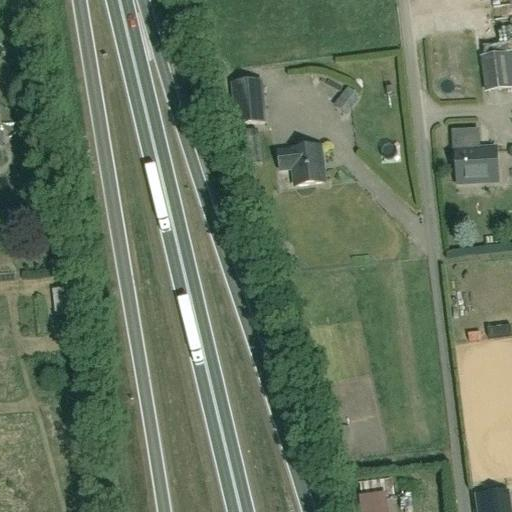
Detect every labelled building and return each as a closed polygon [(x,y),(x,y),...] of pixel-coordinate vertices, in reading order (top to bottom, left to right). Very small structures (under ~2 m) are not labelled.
[(480,59),(485,94),(511,90),(511,78),(509,55),(480,59)] [(317,88),(340,97),(344,87),(322,78),(317,88)] [(236,128),(265,125),(261,83),(232,86),(236,128)] [(261,143),(247,144),(248,161),(261,161),(261,143)] [(296,189),(325,186),(320,149),(291,152),(291,153),(277,154),(280,173),(293,171),(296,189)] [(457,185),(480,184),(479,153),(456,154),(457,185)] [(56,319),(74,316),(71,290),(52,292),(56,319)] [(366,511),(391,511),(390,492),(365,494),(366,511)] [(511,511),(511,506),(510,493),(477,497),(479,511),(511,511)]
